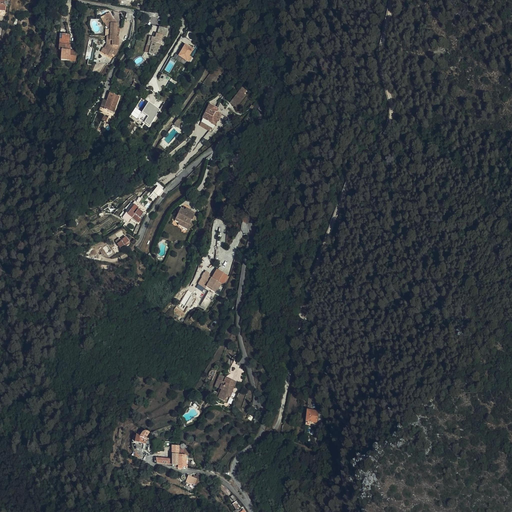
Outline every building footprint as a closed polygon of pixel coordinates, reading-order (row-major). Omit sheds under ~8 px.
[(83,11),(72,10),(72,19),(78,19),(83,19),(83,11)] [(109,13),(103,17),(107,26),(109,26),(109,30),(110,30),(110,37),(107,37),(107,45),(104,50),(107,51),(105,55),(110,58),(112,54),(115,55),(118,50),(116,49),(118,46),(118,37),(120,30),(116,29),(116,28),(116,24),(115,24),(109,13)] [(107,26),(103,17),(100,18),(103,24),(104,23),(107,30),(108,30),(109,30),(109,26),(107,26)] [(158,44),(159,44),(160,41),(164,42),(167,29),(159,28),(159,30),(152,29),(147,45),(151,46),(149,54),(156,55),(158,44)] [(59,50),(59,51),(61,51),(61,61),(76,61),(76,51),(70,51),(70,49),(68,48),(68,45),(69,35),(62,35),(61,45),(59,45),(59,50)] [(190,56),(194,49),(185,44),(179,56),(190,63),(193,57),(190,56)] [(243,89),(231,104),(236,108),(246,96),(244,94),(246,91),(243,89)] [(264,102),(269,104),(273,95),(267,93),(264,102)] [(111,103),(108,111),(114,113),(119,97),(109,94),(106,101),(111,103)] [(104,109),(108,111),(111,103),(106,101),(103,100),(99,111),(100,111),(102,112),(104,109)] [(135,108),(131,116),(150,126),(160,109),(148,102),(142,112),(135,108)] [(210,106),(201,122),(213,129),(218,120),(221,115),(217,113),(218,110),(210,106)] [(213,129),(201,122),(199,127),(211,133),(213,129)] [(152,192),(158,197),(163,190),(158,186),(152,192)] [(138,210),(139,209),(134,206),(127,215),(139,222),(143,216),(142,215),(143,213),(140,212),(138,210)] [(192,221),(194,216),(195,214),(186,209),(184,212),(182,210),(180,209),(174,221),(179,223),(178,225),(188,229),(190,225),(189,224),(190,220),(192,221)] [(115,241),(121,250),(130,243),(126,238),(121,241),(119,238),(115,241)] [(206,287),(216,292),(221,284),(208,276),(209,274),(206,272),(198,285),(205,289),(206,287)] [(223,382),(225,378),(219,375),(214,387),(219,389),(217,393),(214,391),(212,396),(226,402),(228,396),(230,397),(232,392),(231,391),(232,389),(230,389),(232,386),(223,382)] [(236,382),(225,378),(223,382),(232,386),(230,389),(232,389),(231,391),(232,392),(236,382)] [(318,412),(309,411),(307,411),(306,422),(317,423),(318,412)] [(135,435),(135,436),(134,442),(145,444),(146,438),(149,433),(147,432),(144,431),(143,432),(141,433),(141,434),(138,432),(135,435)] [(161,442),(153,442),(154,451),(162,450),(161,442)] [(178,449),(177,468),(180,469),(181,467),(185,467),(185,456),(189,456),(189,453),(191,453),(191,450),(189,449),(189,450),(178,449)] [(197,487),(202,475),(199,474),(197,474),(196,476),(195,479),(193,478),(187,476),(186,482),(197,487)]
